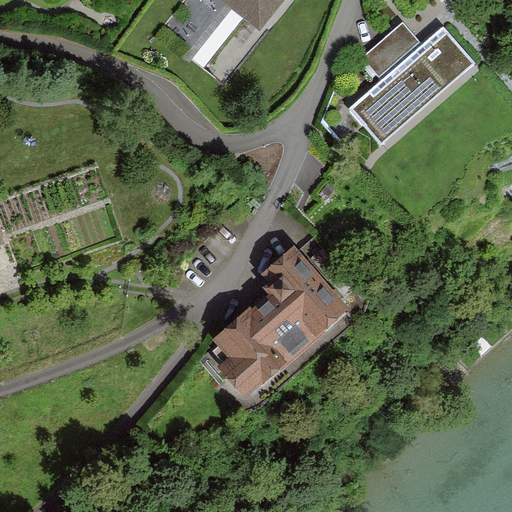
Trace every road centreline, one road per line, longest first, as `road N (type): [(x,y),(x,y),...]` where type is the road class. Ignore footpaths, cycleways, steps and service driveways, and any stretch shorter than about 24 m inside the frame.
road 1 (residential): [(299,131),(233,144),(210,140),(157,86),(85,54),(0,39)]
road 2 (residential): [(227,292),(205,330),(54,507)]
road 3 (residential): [(227,292),(0,388)]
road 4 (residential): [(299,131),(227,292)]
road 5 (residential): [(355,0),(299,131)]
